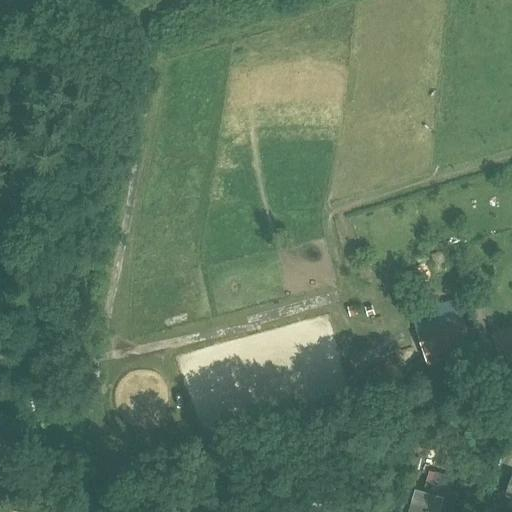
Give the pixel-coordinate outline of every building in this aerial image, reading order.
[(46,180),(23,157),(9,173),(32,195),(46,180)] [(412,312),(419,334),(465,320),(459,298),(412,312)] [(419,334),(429,366),(475,352),(465,320),(419,334)] [(511,329),(498,334),(507,365),(511,362),(511,329)] [(421,458),(409,455),(407,466),(419,469),(421,458)] [(257,462),(262,491),(279,489),(275,460),(257,462)] [(34,490),(36,466),(24,465),(21,489),(34,490)] [(306,487),(311,503),(330,498),(325,481),(306,487)] [(452,511),(458,491),(426,482),(423,492),(415,490),(410,509),(408,511),(452,511)] [(110,511),(109,501),(93,502),(94,511),(110,511)]
